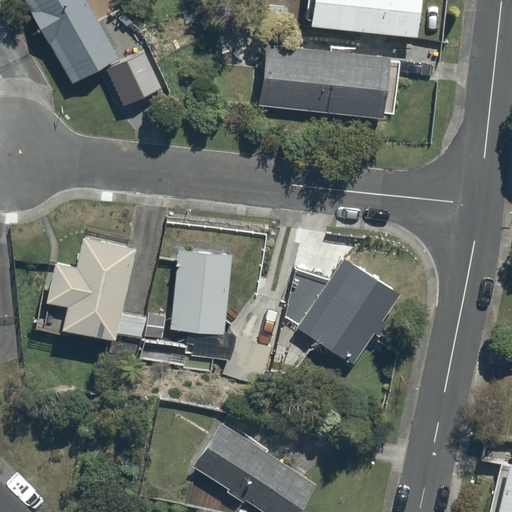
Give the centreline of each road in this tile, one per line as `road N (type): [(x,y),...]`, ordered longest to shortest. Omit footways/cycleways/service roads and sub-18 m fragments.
road 1 (residential): [(481,206),(16,150),(10,68),(0,47)]
road 2 (residential): [(481,206),(419,511)]
road 3 (residential): [(503,0),(481,206)]
